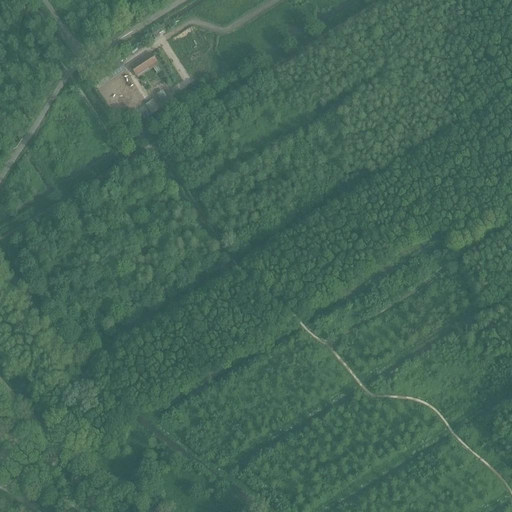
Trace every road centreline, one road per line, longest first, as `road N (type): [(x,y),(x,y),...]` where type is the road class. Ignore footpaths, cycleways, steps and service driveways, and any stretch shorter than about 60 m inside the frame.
road 1 (unclassified): [(0,384),(37,426),(157,511)]
road 2 (unknown): [(24,5),(16,56),(36,124)]
